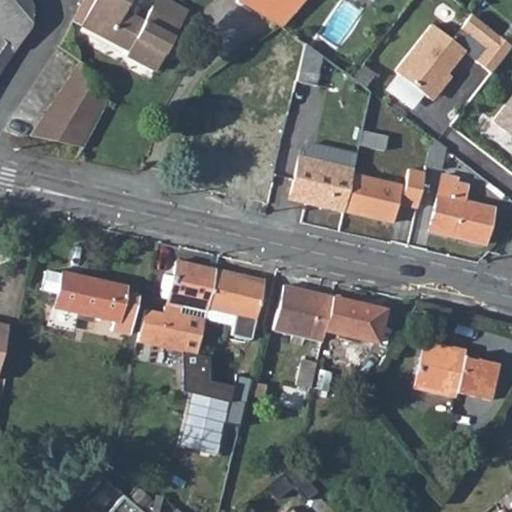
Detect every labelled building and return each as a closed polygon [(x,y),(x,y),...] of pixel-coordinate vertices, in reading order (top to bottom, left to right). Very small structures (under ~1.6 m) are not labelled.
[(0,0),(0,37),(12,55),(30,28),(32,15),(32,8),(30,3),(27,0),(0,0)] [(129,0),(93,0),(78,28),(125,53),(123,57),(152,73),(159,61),(163,62),(166,62),(170,59),(172,57),(173,53),(172,49),(171,46),(168,43),(178,25),(148,9),(141,23),(122,14),(129,0)] [(238,0),(280,26),(284,23),(303,0),(238,0)] [(511,45),(511,43),(473,10),(463,25),(488,43),(477,59),(493,71),(511,45)] [(434,25),(395,71),(428,98),(435,98),(449,81),(448,74),(466,52),(452,40),(434,25)] [(452,40),(466,52),(477,59),(488,43),(463,25),(452,40)] [(305,45),(293,36),(286,71),(299,74),(305,45)] [(0,37),(0,73),(12,55),(0,37)] [(299,74),(297,83),(315,88),(322,57),(305,45),(299,74)] [(79,62),(31,135),(79,147),(109,89),(79,62)] [(511,99),(495,120),(508,131),(511,130),(511,99)] [(211,127),(210,129),(206,151),(222,155),(229,148),(237,150),(235,163),(255,167),(254,173),(275,178),(289,116),(271,112),(263,121),(245,117),(242,108),(221,104),(215,103),(213,113),(211,127)] [(366,109),(361,134),(375,136),(380,112),(366,109)] [(431,139),(425,168),(440,171),(445,149),(431,139)] [(289,200),(343,213),(352,176),(353,171),(299,159),(289,200)] [(352,176),(343,213),(392,225),(397,204),(416,209),(424,174),(408,171),(404,188),(352,176)] [(442,177),(429,233),(483,246),(492,211),(451,201),(456,180),(442,177)] [(163,312),(145,308),(138,341),(181,350),(176,375),(190,378),(193,364),(206,308),(214,269),(177,260),(174,276),(166,273),(161,291),(162,297),(168,298),(166,306),(164,306),(163,312)] [(214,269),(206,308),(216,311),(215,322),(233,326),(228,346),(247,351),(253,330),(264,281),(214,269)] [(57,293),(62,276),(46,272),(41,289),(57,293)] [(57,293),(54,307),(77,312),(114,321),(111,331),(129,336),(137,297),(123,293),(125,288),(62,273),(57,293)] [(272,330),(319,341),(321,331),(330,297),(283,286),(272,330)] [(330,297),(321,331),(335,334),(361,340),(376,344),(384,310),(330,297)] [(77,312),(54,307),(50,306),(46,325),(72,332),(77,312)] [(0,361),(8,327),(0,324),(0,361)] [(361,340),(335,334),(334,339),(360,345),(361,340)] [(462,355),(447,352),(448,345),(420,338),(409,387),(451,397),(452,393),(487,400),(495,361),(475,357),(475,358),(462,355)] [(295,385),(309,388),(315,362),(301,359),(295,385)] [(231,401),(244,403),(250,378),(236,375),(231,401)] [(305,500),(317,491),(295,464),(291,467),(266,487),(277,499),(293,486),(305,500)] [(142,511),(122,493),(106,511),(142,511)]
